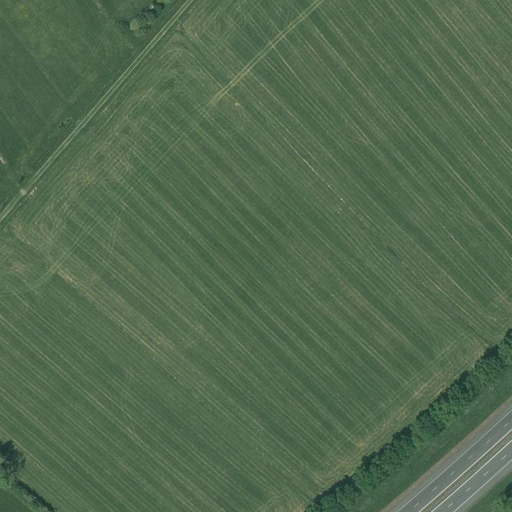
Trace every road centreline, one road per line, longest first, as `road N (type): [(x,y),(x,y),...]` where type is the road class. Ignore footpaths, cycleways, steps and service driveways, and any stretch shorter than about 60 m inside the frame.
road 1 (track): [(0,219),(190,0)]
road 2 (motorway): [(511,419),(407,511)]
